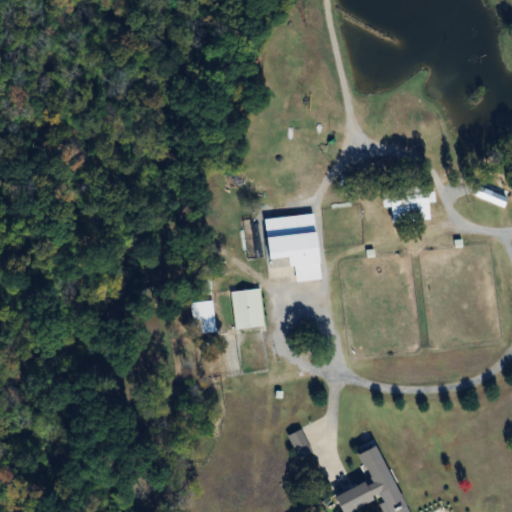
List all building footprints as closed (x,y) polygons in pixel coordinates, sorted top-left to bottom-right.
[(426,221),(423,195),(386,200),(389,225),(426,221)] [(282,206),(273,206),(273,233),(282,233),(282,206)] [(291,284),(317,282),(314,234),(258,238),(259,262),(279,261),(280,270),(290,269),(291,284)] [(228,293),(232,331),(261,328),(258,291),(228,293)] [(193,304),(193,334),(212,334),(212,304),(193,304)] [(351,453),(363,484),(328,497),(333,511),(345,511),(374,501),(378,511),(400,511),(375,445),(351,453)]
